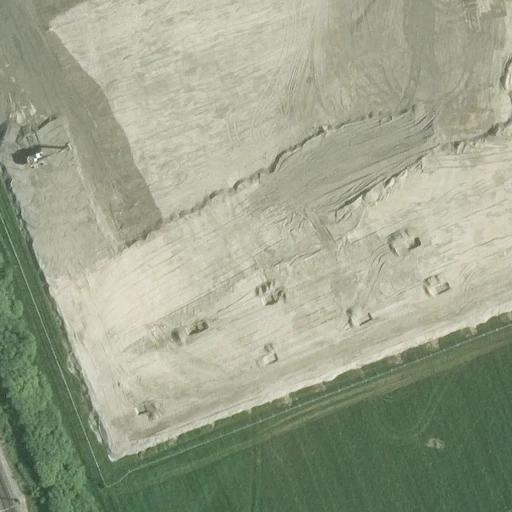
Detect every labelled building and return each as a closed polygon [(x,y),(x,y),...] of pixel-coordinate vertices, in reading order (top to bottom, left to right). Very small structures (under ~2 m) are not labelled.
[(511,43),(485,54),(500,94),(511,89),(511,43)] [(465,62),(418,80),(433,120),(480,102),(465,62)] [(397,88),(351,106),(366,145),(412,128),(397,88)] [(296,127),(250,145),(265,185),(311,167),(296,127)] [(230,152),(182,170),(198,210),(245,192),(230,152)] [(511,182),(424,216),(434,242),(511,212),(511,182)] [(415,220),(322,256),(332,282),(425,246),(415,220)] [(312,260),(219,295),(229,321),(322,285),(312,260)] [(204,311),(160,328),(170,354),(214,337),(204,311)]
